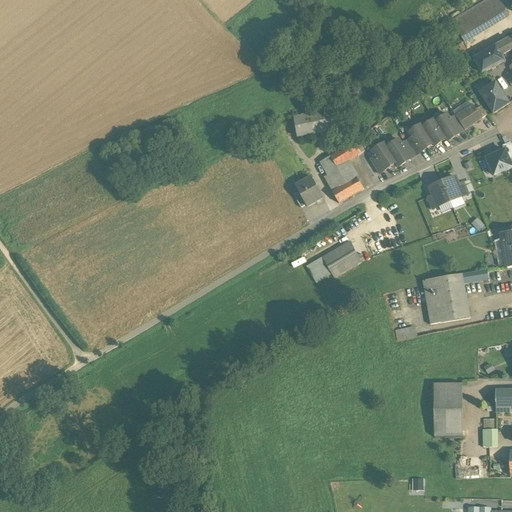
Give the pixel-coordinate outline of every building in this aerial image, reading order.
[(497,0),(488,0),(452,21),(465,44),(509,18),(497,0)] [(511,45),(509,40),(496,48),(501,57),(511,50),(511,45)] [(496,48),(474,59),(482,74),(485,73),(504,63),(501,57),(496,48)] [(479,91),(494,115),(509,104),(494,81),(479,91)] [(473,106),(456,117),(464,130),(465,131),(482,119),(476,110),(473,106)] [(481,106),(476,110),(482,119),(487,116),(481,106)] [(334,111),(294,119),(297,138),(344,129),(334,111)] [(450,119),(447,115),(436,122),(435,123),(446,139),(448,142),(460,134),(450,119)] [(456,117),(455,116),(450,119),(460,133),(464,130),(456,117)] [(423,127),(422,128),(433,144),(434,147),(446,139),(435,123),(436,122),(434,120),(423,127)] [(421,125),(409,133),(412,137),(421,152),(433,144),(422,128),(423,127),(421,125)] [(421,152),(412,137),(407,141),(416,155),(421,152)] [(358,140),(330,157),(338,171),(346,184),(353,196),(367,187),(360,176),(357,178),(347,162),(357,156),(364,151),(358,140)] [(398,140),(387,148),(397,162),(396,163),(399,167),(411,159),(410,159),(401,144),(398,140)] [(416,155),(407,141),(401,144),(410,159),(411,159),(416,155)] [(505,151),(509,160),(511,159),(511,145),(510,143),(502,146),(504,151),(505,151)] [(387,148),(384,144),(372,152),(375,156),(384,170),(384,171),(396,163),(397,162),(387,148)] [(486,160),(494,176),(511,168),(511,165),(509,160),(505,151),(504,151),(486,160)] [(384,170),(375,156),(369,159),(378,174),(384,170)] [(330,157),(321,163),(328,177),(338,171),(330,157)] [(338,171),(328,177),(324,179),(332,192),(346,184),(338,171)] [(455,177),(430,188),(433,196),(438,207),(463,197),(458,186),(458,185),(455,177)] [(312,178),(296,187),(299,193),(306,206),(307,208),(323,199),(312,178)] [(458,185),(458,186),(463,197),(468,194),(464,183),(458,185)] [(346,184),(332,192),(339,204),(353,196),(346,184)] [(299,193),(294,195),(301,209),(306,206),(299,193)] [(433,196),(427,198),(432,210),(438,207),(433,196)] [(472,225),(479,232),(484,226),(477,219),(472,225)] [(511,232),(501,234),(507,268),(511,267),(511,232)] [(350,242),(322,258),(331,273),(334,278),(361,262),(350,242)] [(307,268),(315,282),(331,273),(322,258),(307,268)] [(487,272),(463,276),(464,283),(469,284),(488,280),(487,272)] [(462,276),(423,282),(430,326),(470,319),(464,283),(463,276),(462,276)] [(416,327),(395,332),(398,343),(418,338),(416,327)] [(463,440),(462,383),(435,383),(435,440),(463,440)] [(511,392),(496,392),(496,407),(497,407),(497,413),(511,413),(511,409),(511,392)] [(496,407),(484,407),(484,432),(497,431),(497,413),(497,407),(496,407)] [(497,431),(484,432),(484,449),(497,448),(497,431)] [(417,482),(411,482),(411,492),(418,492),(418,488),(425,488),(424,482),(417,482)]
